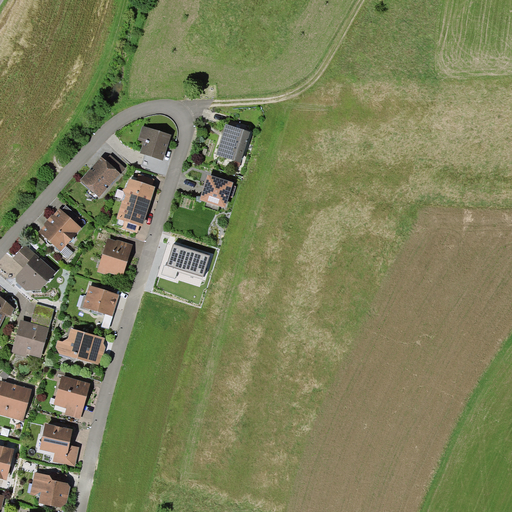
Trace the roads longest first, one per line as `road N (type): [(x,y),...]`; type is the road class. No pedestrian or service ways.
road 1 (residential): [(80,511),(190,113)]
road 2 (residential): [(0,250),(117,122),(145,111),(190,113)]
road 3 (track): [(365,0),(302,89),(190,113)]
